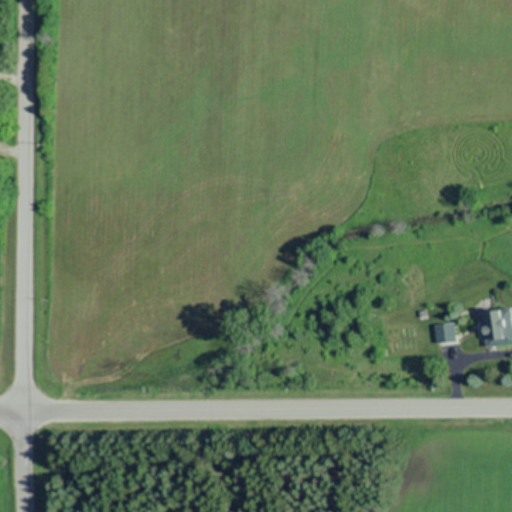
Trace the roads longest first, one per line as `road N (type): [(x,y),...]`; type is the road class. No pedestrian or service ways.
road 1 (tertiary): [(0,412),(511,407)]
road 2 (residential): [(26,511),(26,0)]
